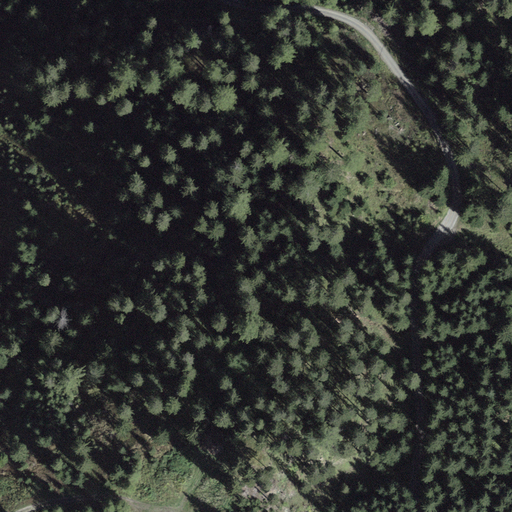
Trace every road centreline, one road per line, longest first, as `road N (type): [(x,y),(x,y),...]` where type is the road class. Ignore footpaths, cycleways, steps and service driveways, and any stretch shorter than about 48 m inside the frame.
road 1 (track): [(230,0),(335,13),(367,32),(452,155),(452,204),(439,236),(418,257),(411,284),(421,412),(412,483),(422,511)]
road 2 (track): [(18,511),(101,496),(143,506)]
